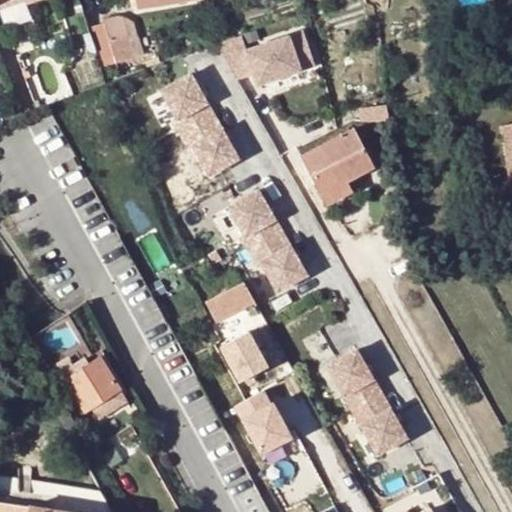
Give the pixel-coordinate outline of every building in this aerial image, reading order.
[(22,0),(7,0),(0,2),(0,10),(24,3),(22,0)] [(181,0),(135,0),(136,9),(181,0)] [(233,37),(216,43),(238,81),(253,72),(258,81),(318,47),(299,14),(239,48),(233,37)] [(121,19),(116,16),(103,19),(109,40),(126,36),(121,19)] [(132,58),(126,36),(109,40),(116,63),(132,58)] [(191,74),(162,90),(178,118),(173,121),(181,134),(210,118),(203,105),(208,102),(191,74)] [(208,102),(203,105),(210,118),(215,116),(208,102)] [(215,116),(210,118),(217,131),(222,129),(215,116)] [(210,118),(181,134),(189,149),(194,146),(210,174),(239,158),(222,129),(217,131),(210,118)] [(511,123),(502,125),(507,158),(511,156),(511,123)] [(354,128),(302,156),(323,195),(347,182),(374,167),(354,128)] [(353,192),(347,182),(323,195),(329,205),(353,192)] [(248,251),(277,235),(270,222),(275,219),(258,190),(229,206),(245,235),(241,237),(248,251)] [(270,222),(277,235),(282,232),(275,219),(270,222)] [(282,232),(277,235),(285,248),(289,245),(282,232)] [(277,235),(248,251),(256,265),(261,263),(277,291),(306,274),(289,245),(285,248),(277,235)] [(244,281),(205,301),(215,321),(254,301),(244,281)] [(222,344),(243,385),(276,368),(255,327),(222,344)] [(357,350),(328,366),(377,454),(407,437),(357,350)] [(120,392),(98,357),(88,363),(75,371),(67,359),(57,366),(87,413),(107,400),(120,392)] [(68,359),(67,359),(75,371),(88,363),(84,358),(73,366),(68,359)] [(257,451),(295,440),(278,387),(241,399),(257,451)] [(66,407),(56,411),(67,430),(77,426),(71,416),(66,407)] [(60,511),(0,502),(0,511),(60,511)] [(441,511),(436,503),(418,511),(412,511),(409,506),(397,511),(441,511)]
